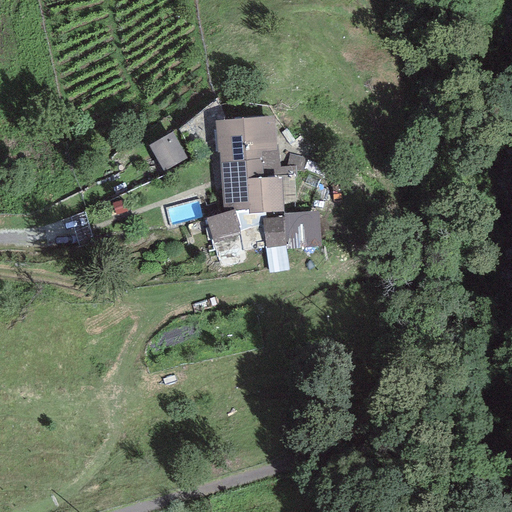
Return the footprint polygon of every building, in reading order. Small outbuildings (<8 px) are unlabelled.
[(219,153),(222,208),(233,207),(233,210),(248,210),(249,214),(283,212),(283,205),(295,204),(293,175),(296,175),(296,171),(295,166),(286,167),(280,167),(279,145),(277,145),(274,116),(215,121),(217,153),(219,153)] [(172,131),(149,147),(164,172),(187,156),(172,131)] [(306,158),(290,154),(286,167),(295,166),(296,171),(302,172),(306,158)] [(234,210),(206,219),(212,240),(240,232),(234,210)] [(318,211),(284,214),(284,218),(263,220),(265,249),(286,247),(286,250),(321,248),(318,211)] [(286,250),(286,247),(265,249),(268,273),(289,270),(286,250)]
